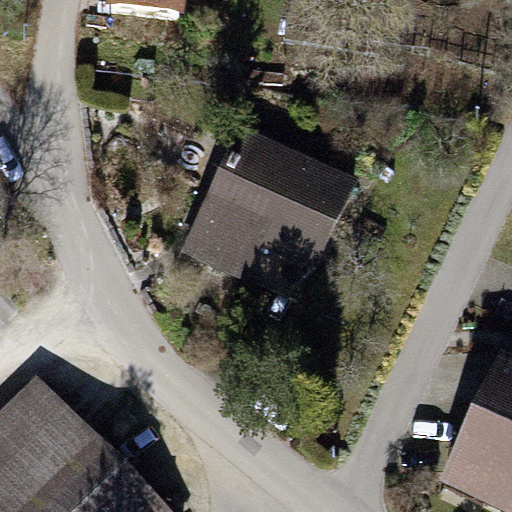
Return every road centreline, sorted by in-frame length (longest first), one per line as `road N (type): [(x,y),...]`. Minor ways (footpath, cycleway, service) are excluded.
road 1 (residential): [(343,511),(511,166)]
road 2 (residential): [(56,190),(118,309),(173,382),(261,461)]
road 3 (residential): [(64,0),(56,37),(56,190)]
